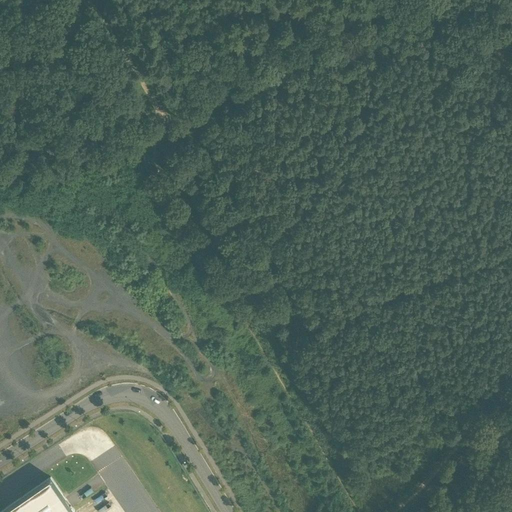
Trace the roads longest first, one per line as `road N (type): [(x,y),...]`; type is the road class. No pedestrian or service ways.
road 1 (track): [(361,511),(154,152),(169,130)]
road 2 (tertiary): [(228,511),(174,423),(144,395),(99,400),(0,462)]
road 3 (track): [(169,130),(390,0)]
road 4 (track): [(169,130),(89,0)]
